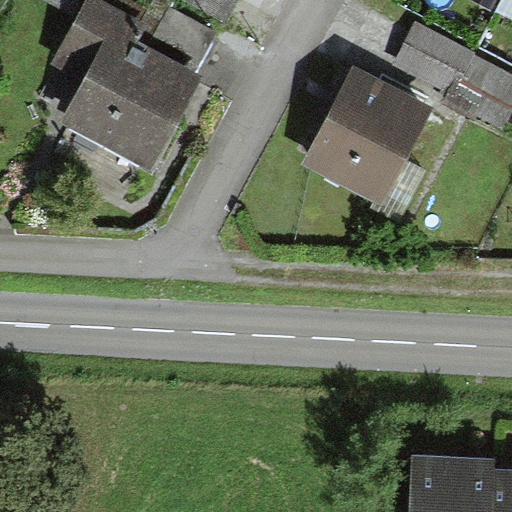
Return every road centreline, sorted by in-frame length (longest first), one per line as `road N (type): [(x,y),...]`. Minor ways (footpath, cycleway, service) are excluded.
road 1 (tertiary): [(511,346),(0,319)]
road 2 (residential): [(0,251),(173,264),(313,0)]
road 3 (track): [(173,264),(511,272)]
